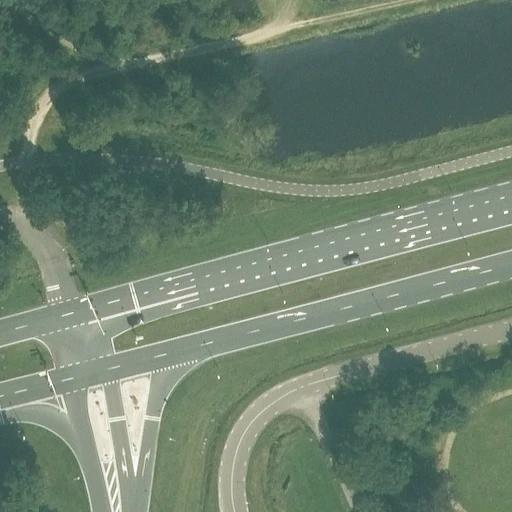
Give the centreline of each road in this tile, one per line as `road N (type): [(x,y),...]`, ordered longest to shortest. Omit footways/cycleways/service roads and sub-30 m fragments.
road 1 (primary): [(511,196),(67,313)]
road 2 (unclassified): [(234,511),(237,445),(276,399),(511,329)]
road 3 (primary): [(178,351),(511,264)]
road 4 (track): [(16,216),(47,100),(77,77),(123,65)]
road 5 (tertiary): [(133,506),(159,386),(178,351)]
road 6 (tertiary): [(133,506),(107,369)]
road 7 (tertiary): [(72,379),(102,511)]
road 8 (unclassified): [(0,214),(16,216),(42,238),(67,313)]
